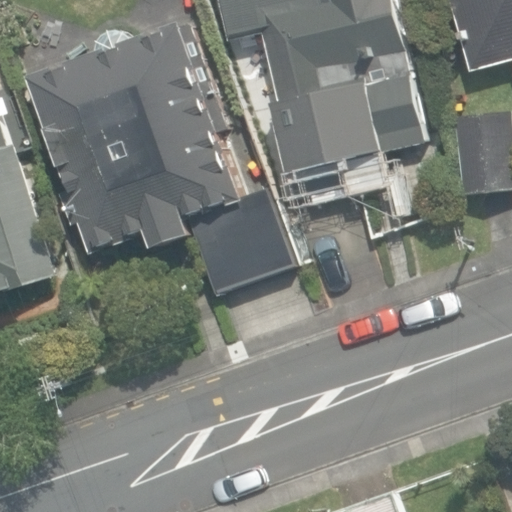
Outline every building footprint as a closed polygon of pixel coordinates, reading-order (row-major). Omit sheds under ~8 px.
[(269,33),(304,197),(396,177),(391,152),(429,144),(398,0),(227,0),(236,41),(269,33)] [(511,61),(511,0),(457,0),(478,71),(511,61)] [(200,238),(219,293),(300,266),(275,189),(249,198),(190,22),(35,74),(74,191),(63,195),(74,227),(90,222),(98,249),(159,229),(166,249),(200,238)] [(0,297),(65,278),(7,88),(0,90),(0,297)] [(511,110),(462,116),(470,196),(511,191),(511,110)] [(403,511),(398,495),(353,511),(403,511)]
